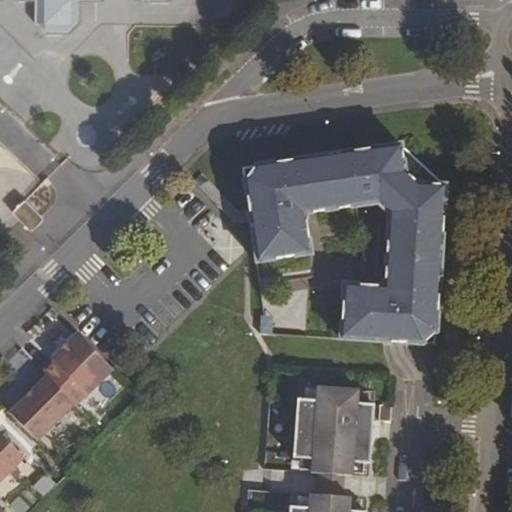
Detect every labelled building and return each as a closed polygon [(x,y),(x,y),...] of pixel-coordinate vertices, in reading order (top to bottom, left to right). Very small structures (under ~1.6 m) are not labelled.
[(103,0),(105,0),(104,0),(36,0),(36,22),(44,31),(72,32),(79,23),(79,0),(103,0)] [(0,97),(11,108),(32,85),(0,55),(0,97)] [(269,165),(243,169),(248,200),(255,248),(257,262),(272,260),(310,253),(304,214),(377,202),(404,173),(400,146),(269,165)] [(416,185),(404,173),(377,202),(389,214),(416,185)] [(444,186),(416,185),(389,214),(385,287),(352,285),(348,338),(434,345),(444,202),(444,186)] [(27,201),(22,201),(14,209),(12,212),(12,214),(13,216),(18,222),(27,229),(29,230),(31,230),(43,220),(43,216),(27,201)] [(342,339),(348,338),(352,285),(346,285),(342,339)] [(76,334),(52,358),(54,361),(42,373),(73,405),(77,409),(114,372),(76,334)] [(9,414),(36,441),(73,405),(42,373),(41,373),(29,385),(34,389),(9,414)] [(359,391),(316,388),(315,400),(298,399),(294,457),(310,459),(309,471),(353,475),(353,462),(369,463),(373,403),(358,403),(359,391)] [(390,405),(379,403),(378,419),(389,420),(390,405)] [(0,475),(20,455),(0,434),(0,475)] [(350,499),(308,496),(307,509),(290,507),(289,511),(354,511),(349,511),(350,499)]
